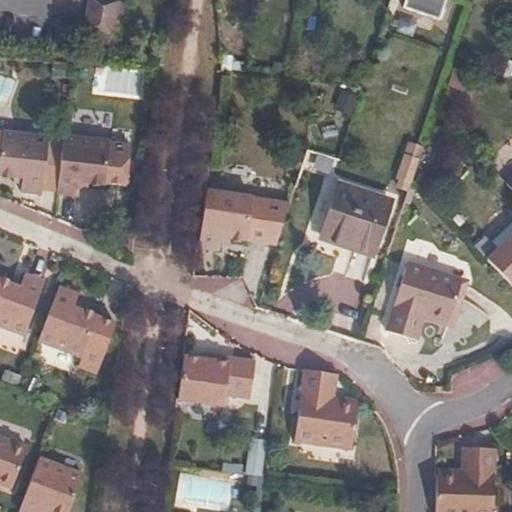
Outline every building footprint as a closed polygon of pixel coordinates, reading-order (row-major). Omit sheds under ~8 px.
[(119,0),(89,0),(88,11),(117,17),(119,0)] [(410,0),(407,10),(442,22),(449,0),(410,0)] [(117,17),(88,11),(85,28),(115,34),(117,17)] [(101,95),(142,96),(142,73),(102,72),(101,95)] [(0,101),(6,104),(14,81),(0,76),(0,101)] [(50,135),(3,130),(0,156),(0,172),(22,175),(21,190),(43,191),(50,135)] [(112,140),(64,134),(57,192),(80,193),(81,180),(107,181),(112,140)] [(392,201),(339,182),(321,234),(375,252),(392,201)] [(292,201),(207,189),(199,246),(221,249),(223,235),(280,239),(292,201)] [(511,235),(489,258),(511,282),(511,235)] [(466,278),(410,261),(389,329),(414,338),(424,310),(452,319),(466,278)] [(25,271),(21,286),(0,278),(0,324),(25,333),(46,280),(25,271)] [(79,293),(60,285),(40,338),(82,355),(79,366),(98,374),(117,322),(75,306),(79,293)] [(216,359),(185,355),(179,398),(225,404),(226,394),(252,397),(257,361),(217,354),(216,359)] [(448,378),(457,397),(505,373),(496,355),(448,378)] [(330,401),(334,373),(306,369),(296,440),(354,448),(360,405),(330,401)] [(0,481),(13,487),(28,446),(0,435),(0,481)] [(260,477),(264,440),(247,438),(243,475),(260,477)] [(439,473),(437,511),(495,511),(498,448),(471,447),(469,474),(439,473)] [(41,456),(20,510),(24,511),(41,511),(45,504),(66,511),(69,511),(85,472),(41,456)] [(229,509),(230,479),(176,476),(175,506),(229,509)]
